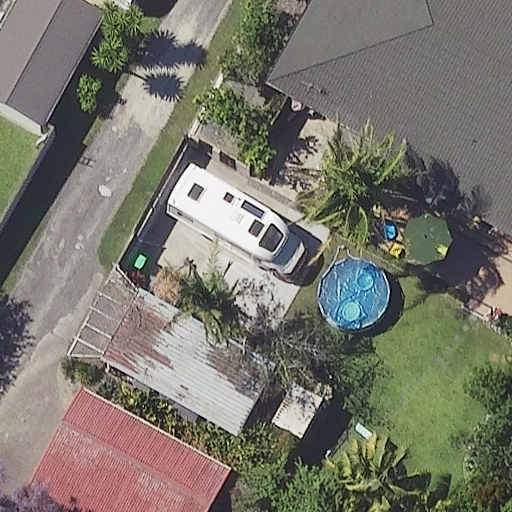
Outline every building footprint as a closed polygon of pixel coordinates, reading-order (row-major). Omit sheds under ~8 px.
[(115,18),(78,0),(15,0),(0,31),(0,113),(53,140),(115,18)] [(511,0),(316,0),(269,86),(414,167),(408,178),(511,234),(511,0)] [(287,210),(187,154),(129,258),(187,291),(215,242),(256,265),(287,210)] [(278,373),(169,310),(131,376),(240,439),(278,373)] [(210,511),(233,472),(73,384),(5,507),(14,511),(210,511)]
